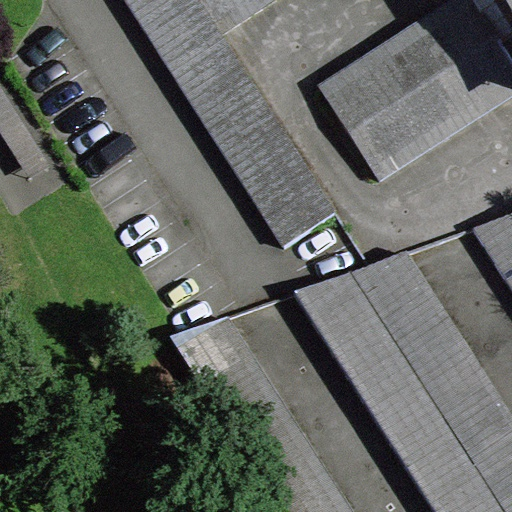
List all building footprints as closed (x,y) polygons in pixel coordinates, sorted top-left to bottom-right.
[(335,215),(219,34),(271,0),(125,0),(284,248),(335,215)] [(379,181),(511,93),(511,63),(503,50),(497,40),(471,0),(458,0),(321,90),(379,181)] [(511,27),(494,0),(471,0),(497,40),(503,50),(511,44),(511,27)] [(511,0),(494,0),(511,27),(511,44),(503,50),(511,63),(511,0)] [(0,129),(30,178),(47,168),(0,92),(0,129)] [(511,215),(473,229),(511,289),(511,215)] [(511,511),(511,418),(406,254),(346,276),(295,294),(434,511),(511,511)] [(170,340),(280,511),(351,511),(228,319),(170,340)]
